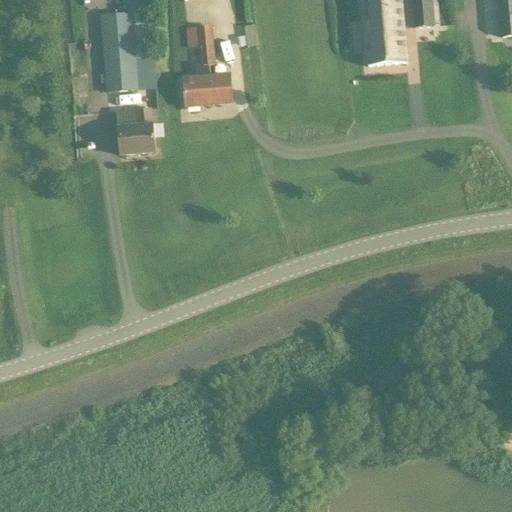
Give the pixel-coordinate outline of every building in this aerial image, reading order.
[(362,0),(369,71),(406,67),(400,0),(362,0)] [(432,0),(413,0),(416,32),(435,30),(432,0)] [(511,0),(498,0),(503,39),(511,37),(511,0)] [(129,16),(98,19),(106,95),(137,91),(137,86),(151,85),(151,76),(153,76),(149,14),(129,16)] [(199,80),(184,81),(187,108),(233,103),(230,77),(210,79),(209,67),(215,66),(212,29),(188,31),(189,49),(201,48),(202,67),(197,67),(199,80)] [(135,111),(116,113),(117,129),(120,157),(156,154),(154,126),(152,126),(151,110),(135,111)]
